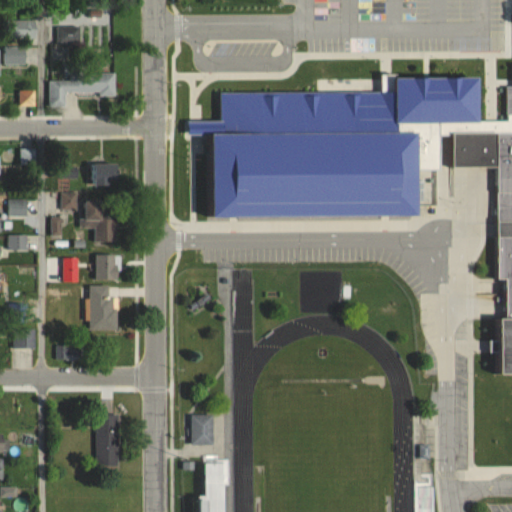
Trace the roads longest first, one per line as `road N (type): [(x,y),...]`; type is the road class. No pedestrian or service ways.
road 1 (residential): [(156,511),(154,124)]
road 2 (residential): [(155,376),(0,377)]
road 3 (residential): [(154,124),(0,125)]
road 4 (residential): [(154,124),(151,0)]
